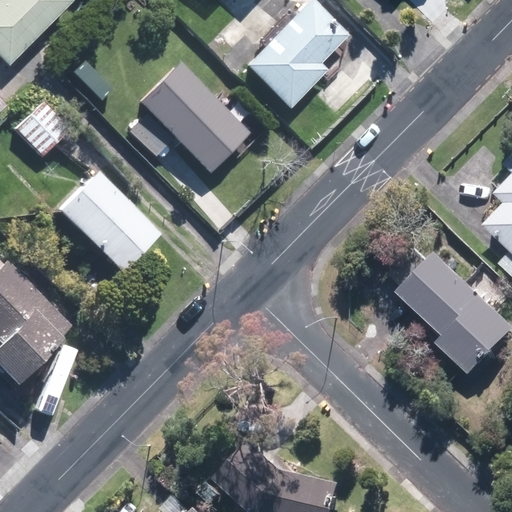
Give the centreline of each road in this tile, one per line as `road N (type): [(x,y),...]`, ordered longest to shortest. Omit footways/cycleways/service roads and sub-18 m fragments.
road 1 (tertiary): [(511,19),(246,288)]
road 2 (residential): [(470,511),(246,288)]
road 3 (tertiary): [(246,288),(27,511)]
